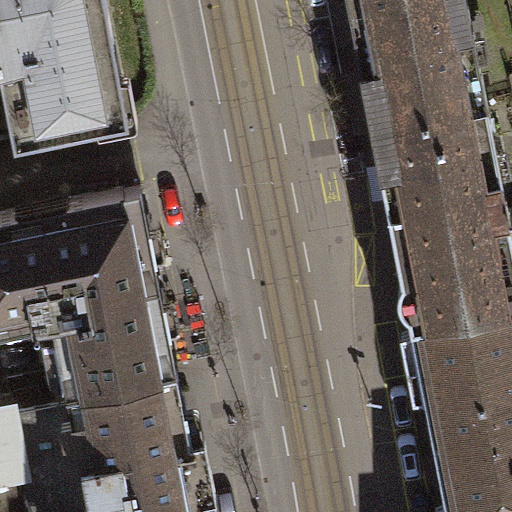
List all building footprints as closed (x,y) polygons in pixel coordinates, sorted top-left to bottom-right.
[(13,132),(129,111),(107,0),(0,0),(0,61),(13,132)] [(468,0),(348,0),(372,121),(486,98),(468,0)] [(0,134),(13,132),(0,61),(0,134)] [(511,232),(486,98),(372,121),(409,314),(511,292),(511,232)] [(0,317),(52,307),(67,382),(176,361),(139,179),(0,205),(0,317)] [(511,511),(511,292),(409,314),(448,511),(511,511)] [(204,511),(201,485),(215,483),(204,427),(190,429),(176,361),(67,382),(70,399),(90,511),(204,511)] [(90,511),(70,399),(9,411),(31,511),(90,511)]
